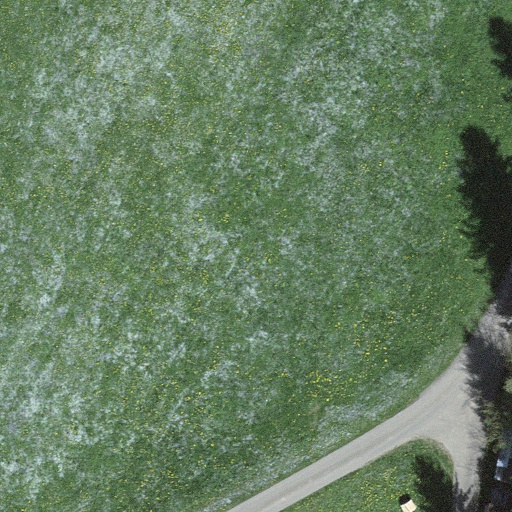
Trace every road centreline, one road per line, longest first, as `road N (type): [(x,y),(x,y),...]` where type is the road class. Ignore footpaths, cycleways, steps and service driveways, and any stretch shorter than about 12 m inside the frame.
road 1 (unclassified): [(250,511),(464,374),(504,318),(511,283)]
road 2 (track): [(464,374),(457,511)]
